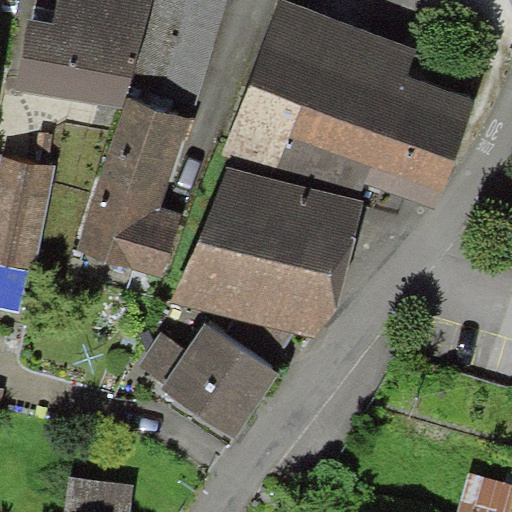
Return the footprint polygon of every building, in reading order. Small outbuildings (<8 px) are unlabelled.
[(149,0),(54,0),(52,11),(30,6),(14,75),(120,95),(149,0)] [(158,0),(135,74),(199,94),(228,0),(158,0)] [(418,50),(285,0),(278,0),(222,152),(232,155),(169,303),(232,317),(295,332),(315,336),(335,310),(362,201),(357,198),(364,185),(437,209),(474,100),(407,75),(418,50)] [(166,185),(189,113),(127,93),(103,165),(166,185)] [(57,162),(5,151),(0,172),(0,248),(37,256),(57,162)] [(165,275),(184,216),(158,208),(166,185),(103,165),(77,246),(165,275)] [(269,367),(295,332),(232,317),(220,334),(269,367)] [(220,334),(204,323),(186,350),(163,383),(160,388),(234,438),(278,374),(269,367),(220,334)] [(186,350),(160,332),(138,365),(163,383),(186,350)]
